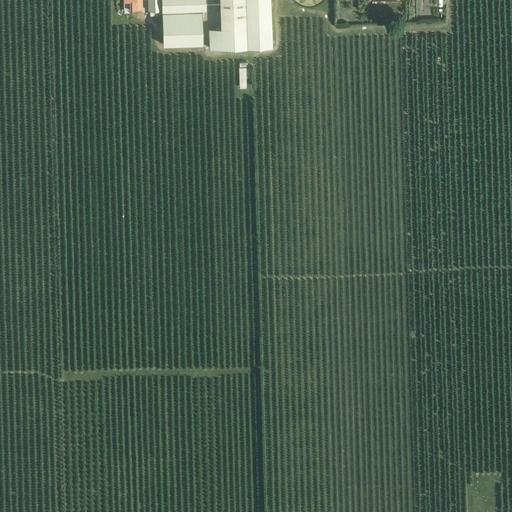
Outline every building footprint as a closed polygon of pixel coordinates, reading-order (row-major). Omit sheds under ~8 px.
[(141,0),(122,0),(123,0),(126,0),(128,0),(129,11),(135,11),(135,9),(140,9),(141,8),(141,0)] [(159,0),(147,0),(147,11),(160,11),(159,0)] [(205,0),(161,0),(161,9),(202,9),(206,9),(205,0)] [(244,0),(219,0),(220,28),(221,47),(246,46),(245,27),(244,0)] [(244,0),(245,27),(273,26),(272,0),(244,0)] [(202,34),(202,9),(161,9),(162,44),(203,43),(202,34)]
